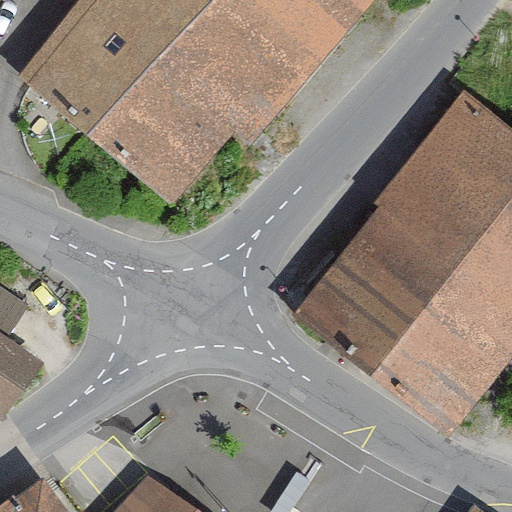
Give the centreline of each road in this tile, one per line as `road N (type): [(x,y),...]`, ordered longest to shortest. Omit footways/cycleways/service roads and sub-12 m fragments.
road 1 (tertiary): [(478,0),(202,312)]
road 2 (tertiary): [(202,312),(453,463),(511,487)]
road 3 (residential): [(0,454),(202,312)]
road 4 (tertiary): [(202,312),(0,220)]
